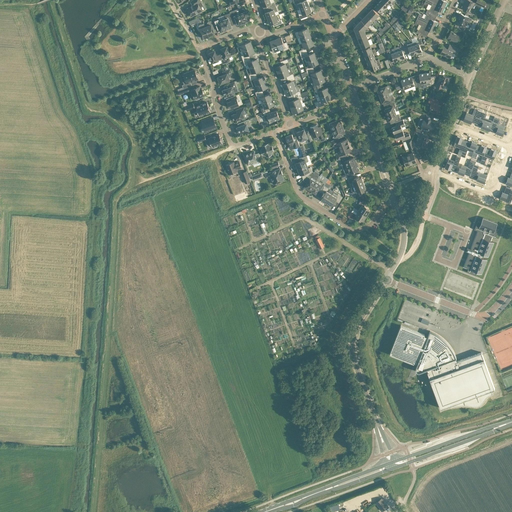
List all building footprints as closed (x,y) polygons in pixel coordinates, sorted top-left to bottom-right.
[(200,0),(192,0),(190,1),(192,5),(187,8),(191,16),(195,14),(196,15),(202,11),(199,6),(200,5),(201,6),(203,5),(201,2),(201,1),(200,0)] [(298,3),(300,9),(309,5),(307,0),(305,0),(302,1),(300,0),(295,0),(294,1),(295,4),(298,3)] [(380,0),(378,2),(387,11),(389,9),(387,7),(389,5),(384,0),(380,0)] [(428,9),(427,11),(436,15),(439,11),(442,12),(445,7),(429,0),(424,0),(425,0),(424,4),(426,5),(427,3),(431,5),(429,10),(428,9)] [(462,8),(466,10),(468,11),(467,12),(472,15),(475,9),(472,8),(475,2),(469,0),(466,0),(464,4),(462,8)] [(382,16),(387,11),(378,2),(374,7),(376,8),(375,9),(382,16)] [(265,12),(267,18),(276,15),(275,12),(278,11),(276,5),(269,8),(270,11),(265,12)] [(312,11),(309,5),(300,9),(302,14),(299,15),(300,19),(307,16),(306,13),(312,11)] [(369,12),(375,19),(379,15),(373,8),(369,12)] [(240,13),(244,22),(247,21),(250,19),(249,17),(252,16),(249,10),(246,11),(245,11),(244,10),(242,9),(239,10),(240,13)] [(230,13),(233,21),(236,20),(237,24),(240,23),(241,24),(244,22),(240,13),(237,14),(237,13),(237,14),(236,13),(235,12),(233,11),(230,13)] [(417,19),(435,27),(438,22),(434,20),(436,15),(427,11),(426,13),(427,14),(425,18),(421,16),(421,14),(419,13),(417,19)] [(365,16),(371,22),(375,19),(369,12),(365,16)] [(225,19),(223,20),(226,29),(228,29),(231,28),(230,28),(232,27),(230,22),(233,21),(230,13),(225,14),(224,16),(225,19)] [(457,18),(454,23),(460,26),(459,28),(465,31),(467,27),(465,26),(468,20),(471,21),(472,18),(460,13),(458,19),(457,18)] [(278,21),(276,15),(267,18),(270,24),(274,22),(276,25),(282,23),(281,19),(278,21)] [(193,19),(188,21),(190,24),(194,23),(199,21),(202,20),(201,16),(198,18),(193,19)] [(361,20),(368,26),(371,22),(365,16),(361,20)] [(217,18),(212,19),(213,20),(216,28),(219,26),(221,31),(222,31),(225,30),(226,29),(223,20),(220,21),(219,18),(217,18)] [(433,33),(435,27),(417,19),(414,24),(416,25),(417,23),(422,25),(420,30),(418,29),(416,32),(426,37),(429,31),(433,33)] [(208,26),(205,27),(209,36),(210,36),(212,35),(215,34),(214,31),(216,30),(216,28),(213,20),(209,21),(208,22),(207,23),(207,24),(208,26)] [(358,24),(364,30),(368,26),(361,20),(358,24)] [(203,38),(209,36),(205,27),(204,23),(200,24),(199,25),(199,26),(199,27),(199,29),(203,38)] [(298,31),(300,37),(309,33),(307,28),(298,31)] [(356,33),(358,38),(366,35),(364,30),(356,33)] [(447,38),(452,40),(456,42),(459,37),(462,38),(464,33),(458,30),(456,33),(451,31),(447,38)] [(300,37),(302,42),(312,39),(309,33),(300,37)] [(358,38),(360,43),(368,40),(366,35),(358,38)] [(276,39),(279,49),(283,47),(284,50),(289,48),(287,42),(287,41),(283,43),(281,37),(276,39)] [(276,50),(279,49),(276,39),(270,41),(272,47),(269,48),(271,55),(277,53),(276,50)] [(299,50),(300,54),(307,51),(306,48),(314,45),(312,39),(302,42),(304,45),(301,47),(302,49),(299,50)] [(421,39),(412,42),(417,54),(419,53),(419,52),(422,51),(420,46),(423,45),(421,39)] [(241,47),(243,50),(252,46),(250,41),(244,43),(243,40),(236,42),(238,48),(241,47)] [(412,42),(404,45),(406,51),(409,50),(411,55),(414,54),(417,54),(412,42)] [(440,53),(450,58),(452,52),(456,54),(459,49),(450,44),(448,48),(444,46),(440,53)] [(397,46),(395,47),(400,60),(402,59),(405,58),(403,52),(406,51),(404,45),(399,47),(397,46)] [(219,52),(221,59),(223,63),(223,64),(230,61),(229,56),(230,55),(229,53),(227,46),(221,48),(222,51),(219,52)] [(241,55),(243,60),(250,57),(249,54),(254,52),(252,46),(243,50),(244,54),(241,55)] [(362,50),(364,55),(375,51),(374,48),(372,50),(370,46),(362,50)] [(389,48),(386,50),(387,53),(389,58),(392,57),(394,61),(394,62),(397,61),(400,60),(395,47),(392,49),(392,50),(390,51),(389,48)] [(212,62),(221,59),(219,52),(216,53),(215,51),(209,53),(212,62)] [(306,58),(307,61),(316,58),(314,52),(308,54),(307,51),(300,54),(302,59),(306,58)] [(364,55),(366,60),(375,57),(373,54),(376,53),(375,51),(364,55)] [(248,64),(249,68),(259,64),(257,58),(251,60),(250,57),(243,60),(245,65),(248,64)] [(366,60),(368,66),(379,61),(379,59),(376,60),(375,57),(366,60)] [(276,66),(278,72),(287,69),(285,63),(288,62),(287,58),(283,60),(280,61),(281,64),(276,66)] [(306,68),(307,71),(314,68),(313,66),(318,63),(316,58),(307,61),(309,67),(306,68)] [(380,64),(379,61),(368,66),(370,71),(379,68),(378,65),(380,64)] [(248,74),(250,77),(257,75),(255,72),(261,70),(259,64),(249,68),(251,73),(248,74)] [(312,75),(314,79),(323,75),(320,69),(315,71),(314,68),(307,71),(309,77),(312,75)] [(182,85),(183,88),(192,85),(190,82),(198,79),(198,78),(198,77),(197,75),(195,69),(189,71),(188,71),(186,72),(186,73),(183,73),(185,78),(183,79),(185,83),(182,85)] [(230,69),(226,70),(225,70),(222,71),(223,75),(218,77),(220,83),(230,80),(228,77),(232,75),(230,69)] [(286,76),(287,79),(294,76),(293,73),(289,74),(287,69),(278,72),(280,78),(286,76)] [(430,72),(425,73),(426,82),(429,82),(429,83),(430,84),(434,84),(435,80),(436,77),(431,77),(431,76),(430,72)] [(420,79),(417,80),(418,86),(422,85),(424,84),(423,82),(426,82),(425,73),(419,74),(420,79)] [(256,85),(266,81),(263,76),(258,78),(257,75),(250,77),(252,83),(253,86),(256,85)] [(311,83),(313,89),(320,86),(319,83),(325,81),(323,75),(314,79),(315,81),(311,83)] [(436,86),(438,87),(442,88),(444,84),(448,85),(450,78),(443,75),(442,78),(439,77),(437,82),(436,86)] [(282,84),(285,90),(294,86),(292,80),(295,79),(294,76),(287,79),(288,82),(282,84)] [(406,78),(409,87),(415,85),(416,87),(418,86),(417,80),(413,81),(411,76),(406,78)] [(400,86),(401,88),(402,92),(405,91),(404,89),(409,87),(406,78),(401,80),(403,85),(400,86)] [(234,81),(227,84),(228,87),(223,89),(223,91),(224,94),(225,96),(234,93),(233,89),(237,88),(234,81)] [(255,92),(256,95),(263,92),(262,89),(268,87),(266,81),(256,85),(259,90),(255,92)] [(204,95),(201,87),(200,87),(200,86),(192,89),(192,90),(191,91),(195,99),(196,99),(197,99),(199,98),(199,97),(204,95)] [(292,93),(294,96),(301,93),(299,90),(296,92),(294,86),(285,90),(287,95),(292,93)] [(318,93),(320,96),(329,92),(327,87),(321,89),(320,86),(313,89),(315,94),(318,93)] [(377,89),(380,96),(388,93),(389,93),(392,91),(390,88),(387,90),(386,86),(377,89)] [(261,99),(263,102),(272,99),(270,93),(264,95),(263,92),(256,95),(258,100),(261,99)] [(331,98),(329,92),(320,96),(321,100),(314,102),(316,108),(327,104),(326,100),(331,98)] [(289,101),(291,107),(301,103),(300,100),(303,99),(301,93),(294,96),(295,99),(289,101)] [(388,93),(380,96),(380,97),(379,98),(380,100),(382,101),(382,102),(386,101),(387,104),(395,101),(393,95),(390,96),(389,93),(388,93)] [(236,95),(230,97),(231,100),(227,102),(228,103),(227,104),(228,106),(229,106),(230,108),(234,106),(234,107),(239,105),(237,99),(238,98),(236,95)] [(430,97),(428,103),(431,104),(430,106),(431,106),(429,111),(430,111),(430,112),(434,113),(434,112),(437,113),(439,109),(441,105),(438,104),(439,101),(430,97)] [(261,107),(263,112),(270,110),(269,107),(274,105),(272,99),(263,102),(264,106),(261,107)] [(385,108),(384,108),(385,110),(385,111),(385,114),(386,114),(387,114),(395,111),(398,110),(397,107),(396,107),(394,101),(387,104),(386,104),(387,104),(389,103),(390,106),(389,107),(385,108)] [(197,109),(199,116),(211,112),(210,110),(211,110),(210,106),(209,107),(207,102),(196,106),(195,107),(193,103),(185,106),(187,111),(192,109),(192,108),(193,108),(194,110),(197,109)] [(302,107),(301,103),(291,107),(294,113),(299,111),(300,114),(307,111),(305,106),(302,107)] [(236,121),(238,120),(248,116),(244,106),(236,110),(237,113),(232,114),(233,116),(232,116),(233,120),(234,119),(235,121),(236,121)] [(271,113),(270,110),(263,112),(264,115),(267,114),(270,122),(280,118),(277,110),(271,113)] [(466,112),(463,120),(471,123),(472,121),(477,123),(482,111),(477,110),(475,115),(466,112)] [(387,115),(386,116),(387,118),(388,119),(389,121),(390,120),(395,118),(396,122),(401,120),(398,113),(397,114),(395,111),(387,114),(387,115)] [(482,111),(477,123),(482,124),(481,127),(489,130),(494,118),(493,118),(492,122),(484,119),(487,113),(482,111)] [(421,118),(418,126),(422,127),(421,130),(427,132),(428,129),(432,131),(432,130),(433,129),(434,127),(433,126),(435,123),(432,122),(433,117),(426,115),(425,119),(421,118)] [(210,117),(202,120),(204,127),(201,129),(202,133),(206,131),(206,132),(217,127),(213,117),(210,118),(210,117)] [(336,117),(327,121),(328,124),(328,125),(330,125),(331,125),(333,129),(343,125),(341,122),(340,122),(339,119),(337,120),(336,117)] [(494,118),(489,130),(490,128),(497,130),(496,133),(502,135),(506,126),(496,122),(498,120),(494,118)] [(239,126),(237,127),(238,129),(237,129),(237,130),(238,131),(238,132),(239,132),(239,134),(249,130),(248,128),(248,127),(249,127),(249,126),(249,125),(249,124),(251,124),(249,119),(241,122),(243,125),(239,126)] [(393,131),(394,133),(403,130),(406,128),(403,119),(401,120),(396,122),(395,122),(396,125),(395,125),(395,126),(392,127),(392,128),(393,131)] [(312,126),(310,127),(312,132),(314,136),(315,140),(320,138),(321,141),(326,139),(325,136),(324,133),(322,128),(321,126),(318,127),(317,124),(316,125),(316,124),(315,124),(314,124),(313,125),(312,125),(312,126),(311,126),(312,126)] [(343,125),(333,129),(335,136),(333,137),(334,140),(339,138),(341,137),(340,134),(344,132),(343,129),(344,129),(343,125)] [(308,140),(308,139),(309,142),(312,141),(308,131),(305,132),(304,129),(298,132),(301,140),(307,138),(308,140)] [(404,133),(403,130),(394,133),(395,136),(396,139),(397,139),(400,138),(401,138),(402,141),(411,138),(409,133),(406,134),(406,132),(404,133)] [(420,133),(416,144),(426,148),(427,143),(429,140),(428,139),(429,136),(420,133)] [(219,134),(209,137),(210,142),(207,143),(208,148),(212,146),(212,147),(213,146),(214,148),(218,146),(217,145),(223,143),(222,142),(223,142),(222,138),(221,138),(219,134)] [(295,148),(300,146),(296,136),(293,137),(292,134),(285,136),(289,146),(294,144),(295,147),(295,148)] [(457,136),(453,146),(460,148),(457,155),(461,156),(466,142),(462,140),(462,138),(457,136)] [(338,145),(340,148),(349,144),(347,138),(340,141),(339,138),(334,140),(331,141),(333,146),(335,145),(335,146),(338,145)] [(411,139),(406,141),(409,149),(415,147),(411,139)] [(466,142),(461,156),(464,157),(467,150),(473,152),(471,156),(472,157),(477,143),(472,141),(471,143),(466,142)] [(260,149),(262,154),(263,155),(263,154),(266,156),(266,157),(272,154),(273,151),(274,151),(272,145),(271,145),(268,144),(268,143),(262,145),(262,146),(263,146),(261,149),(260,149)] [(477,143),(472,157),(476,158),(478,154),(483,156),(486,149),(486,147),(481,145),(480,147),(476,145),(477,143)] [(338,159),(346,156),(345,153),(351,150),(349,144),(340,148),(341,151),(338,152),(338,153),(336,154),(338,159)] [(483,156),(480,163),(484,164),(487,157),(493,159),(496,151),(491,148),(490,151),(486,149),(483,156)] [(262,161),(259,153),(255,154),(254,151),(244,155),(247,164),(253,162),(253,164),(258,162),(258,163),(262,161)] [(406,166),(416,162),(413,153),(402,157),(406,166)] [(297,162),(296,163),(296,165),(297,168),(298,169),(307,165),(312,163),(308,155),(307,155),(300,157),(296,159),(296,160),(297,159),(298,162),(297,162)] [(449,158),(445,168),(450,170),(451,167),(456,169),(461,157),(457,155),(454,161),(449,158)] [(341,162),(343,168),(347,167),(356,163),(356,162),(357,161),(355,158),(354,159),(354,157),(341,162)] [(460,168),(458,173),(464,175),(465,172),(471,174),(476,161),(471,159),(468,166),(462,164),(461,168),(460,168)] [(230,163),(229,162),(228,164),(226,164),(227,166),(226,168),(228,168),(230,174),(237,171),(237,169),(242,167),(239,161),(234,163),(234,162),(230,163)] [(476,161),(471,174),(478,177),(477,180),(484,183),(487,174),(477,170),(479,165),(475,164),(476,161)] [(356,163),(347,167),(348,171),(344,172),(345,175),(347,177),(354,175),(353,172),(359,170),(358,169),(359,168),(358,165),(357,166),(356,163)] [(307,165),(298,169),(299,172),(300,175),(301,174),(303,173),(304,173),(305,177),(304,177),(303,179),(309,174),(313,171),(311,168),(310,167),(308,168),(307,165)] [(269,173),(266,174),(267,177),(271,176),(272,175),(275,183),(277,182),(278,183),(279,183),(280,182),(280,181),(284,180),(282,175),(283,174),(281,169),(280,170),(280,169),(275,170),(269,173)] [(245,183),(251,181),(249,177),(248,174),(247,171),(242,173),(245,183)] [(303,179),(304,181),(307,183),(306,184),(305,186),(305,187),(307,189),(307,188),(308,188),(310,189),(315,181),(318,177),(319,176),(314,172),(313,171),(309,174),(303,179)] [(353,182),(355,186),(364,183),(361,177),(359,177),(359,176),(355,177),(354,174),(354,175),(347,177),(350,183),(353,182)] [(315,181),(310,189),(312,191),(312,192),(314,193),(315,193),(316,193),(318,190),(320,191),(324,185),(325,184),(326,182),(318,177),(315,181)] [(324,185),(320,191),(323,193),(321,196),(322,197),(322,198),(321,199),(327,202),(332,194),(328,191),(330,188),(328,187),(330,184),(326,182),(325,184),(324,185)] [(358,196),(359,196),(365,194),(364,191),(364,189),(366,188),(364,183),(355,186),(356,190),(353,192),(355,197),(358,196)] [(502,192),(500,198),(502,199),(505,200),(504,201),(509,203),(510,201),(509,201),(510,199),(511,194),(511,188),(507,187),(505,193),(504,192),(502,192)] [(332,194),(327,202),(332,205),(332,204),(336,207),(343,197),(337,193),(334,191),(332,194)] [(358,210),(367,215),(370,210),(368,209),(369,208),(366,206),(367,203),(366,202),(366,201),(365,198),(366,197),(365,194),(359,196),(360,200),(361,200),(358,204),(361,206),(358,210)] [(353,212),(350,217),(356,221),(358,219),(361,221),(361,219),(363,221),(367,215),(358,210),(356,214),(353,212)] [(498,222),(483,217),(482,221),(478,220),(472,235),(476,236),(471,250),(468,249),(466,252),(470,254),(464,268),(469,269),(467,273),(476,276),(477,273),(481,275),(487,260),(482,258),(484,255),(488,257),(494,243),(490,241),(493,235),(496,237),(499,228),(496,227),(498,222)] [(320,237),(315,239),(320,249),(324,246),(320,237)] [(401,325),(390,353),(414,363),(414,362),(417,363),(416,366),(415,368),(416,369),(416,370),(417,371),(418,372),(422,370),(427,369),(428,371),(427,372),(441,408),(447,406),(451,405),(456,404),(459,404),(462,404),(464,403),(466,403),(469,404),(470,404),(473,404),(474,405),(477,404),(478,404),(481,403),(482,402),(483,400),(485,398),(486,396),(487,395),(488,394),(492,393),(493,393),(493,392),(492,392),(491,389),(495,388),(482,352),(457,361),(456,358),(455,354),(453,350),(451,347),(448,344),(445,340),(441,337),(437,334),(433,332),(430,331),(428,336),(424,335),(425,334),(401,325)] [(381,498),(376,502),(383,511),(388,506),(381,498)]
